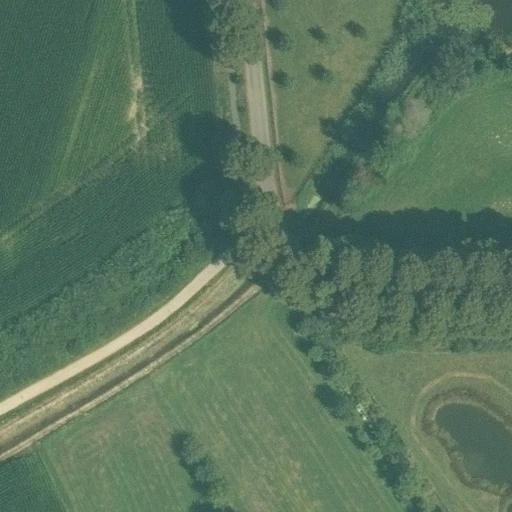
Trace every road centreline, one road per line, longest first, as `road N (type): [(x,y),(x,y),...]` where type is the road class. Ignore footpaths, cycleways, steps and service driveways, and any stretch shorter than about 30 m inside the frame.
road 1 (tertiary): [(511,299),(348,295),(284,253),(266,189),(247,0)]
road 2 (track): [(251,245),(141,331),(0,408)]
